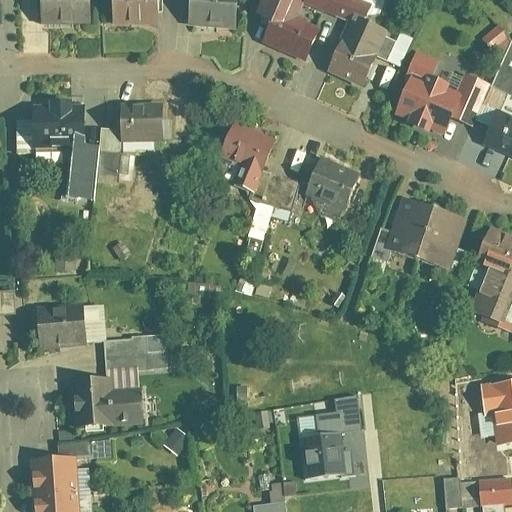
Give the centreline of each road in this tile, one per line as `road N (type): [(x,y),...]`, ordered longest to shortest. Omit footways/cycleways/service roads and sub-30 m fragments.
road 1 (residential): [(511,207),(194,74),(70,69),(0,76)]
road 2 (residential): [(11,390),(17,511)]
